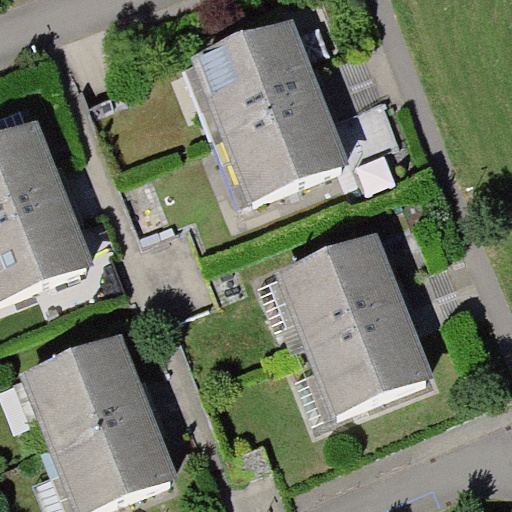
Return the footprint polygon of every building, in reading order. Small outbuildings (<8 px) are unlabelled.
[(217,142),(322,101),(314,83),(293,27),(188,68),(217,142)] [(322,101),(217,142),(241,213),(349,171),(329,120),(322,101)] [(344,118),(350,165),(400,159),(394,112),(344,118)] [(0,225),(69,200),(62,181),(42,126),(0,141),(0,225)] [(69,200),(0,225),(0,309),(97,274),(75,217),(69,200)] [(279,284),(306,360),(410,321),(382,246),(279,284)] [(410,321),(306,360),(333,430),(436,391),(410,321)] [(19,385),(49,465),(157,423),(128,344),(19,385)] [(157,423),(49,465),(67,511),(133,511),(184,492),(157,423)]
